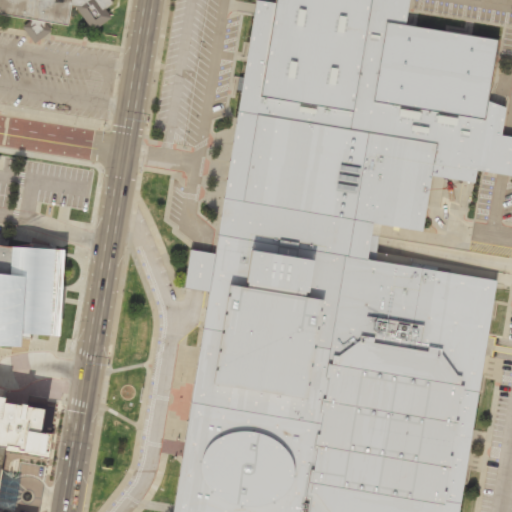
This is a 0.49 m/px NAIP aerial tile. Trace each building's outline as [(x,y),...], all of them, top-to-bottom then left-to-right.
[(0,0),(0,12),(31,18),(22,25),(34,42),(51,30),(46,23),(48,21),(68,24),(70,4),(73,4),(92,29),(111,17),(105,8),(112,3),(109,0),(0,0)] [(455,511),(480,365),(485,334),(494,280),(365,259),(366,254),(371,222),(420,229),(429,174),(473,181),(475,170),(492,172),(497,147),(499,136),(504,109),(485,101),(495,40),(375,20),(367,19),(370,0),(275,0),(275,3),(256,0),(247,54),(242,82),(213,254),(211,269),(207,291),(181,445),(174,489),(170,511),(455,511)] [(370,0),(406,0),(403,25),(367,19),(370,0)] [(499,136),(507,137),(511,137),(511,170),(511,176),(501,174),(492,172),(499,136)] [(57,335),(62,248),(0,244),(0,345),(18,346),(19,334),(57,335)] [(213,254),(200,251),(189,250),(183,288),(194,289),(207,291),(213,254)] [(0,511),(0,476),(2,466),(0,466),(0,456),(2,447),(49,455),(53,434),(45,432),(49,409),(8,402),(9,397),(0,395),(0,511)]
